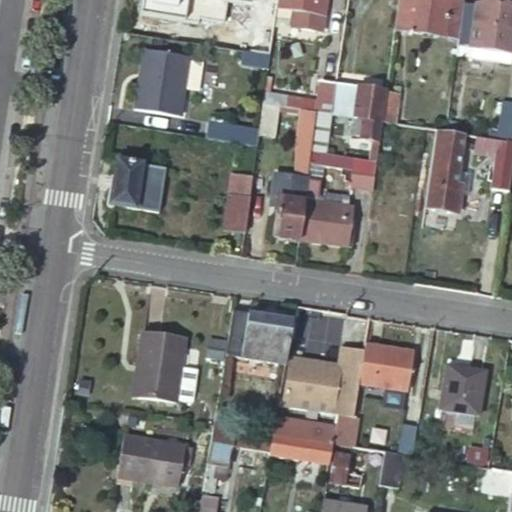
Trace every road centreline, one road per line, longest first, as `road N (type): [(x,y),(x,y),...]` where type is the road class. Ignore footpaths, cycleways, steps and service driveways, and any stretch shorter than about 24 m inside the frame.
road 1 (unclassified): [(57,252),(511,322)]
road 2 (tertiary): [(16,511),(57,252)]
road 3 (tertiary): [(57,252),(97,0)]
